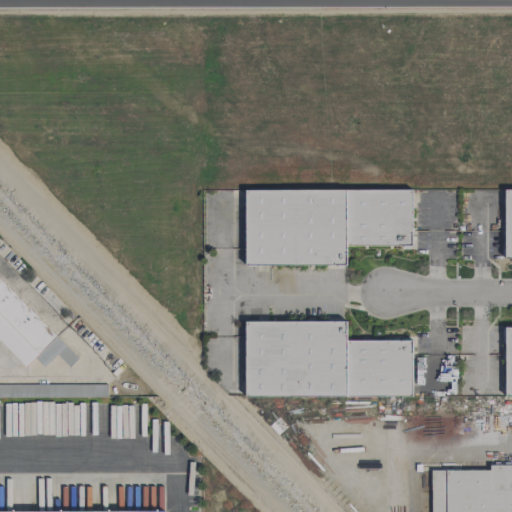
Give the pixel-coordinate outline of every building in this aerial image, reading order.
[(401,20),(408,130),(266,134),(268,86),(250,84),(251,19),(401,20)] [(511,22),(486,22),(488,85),(502,85),(503,117),(511,117),(511,22)] [(0,24),(165,24),(167,137),(29,138),(0,112),(0,24)] [(409,243),(410,191),(246,188),(245,263),(344,261),(345,245),(409,243)] [(0,279),(56,337),(37,353),(0,314),(0,279)] [(0,341),(24,366),(32,359),(42,366),(55,353),(68,366),(76,358),(56,337),(37,353),(0,314),(0,341)] [(410,394),(412,340),(343,342),(344,322),(244,322),(244,396),(410,394)] [(0,384),(0,396),(106,397),(106,384),(0,384)] [(511,464),(511,511),(431,511),(431,471),(489,469),(489,464),(511,464)]
